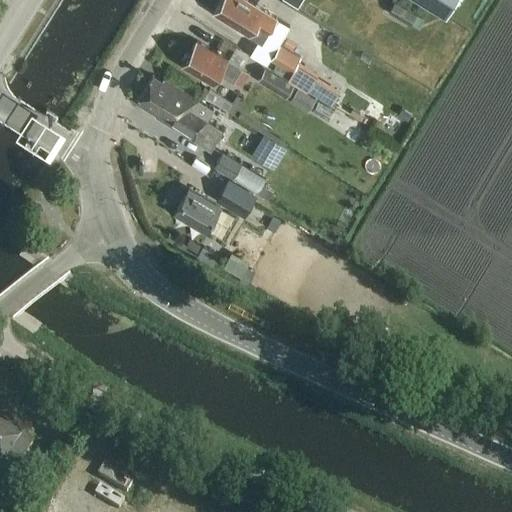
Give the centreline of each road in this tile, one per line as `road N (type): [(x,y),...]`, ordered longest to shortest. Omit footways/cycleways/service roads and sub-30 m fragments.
road 1 (tertiary): [(511,461),(195,319),(160,296),(104,227)]
road 2 (unclassified): [(342,511),(114,407),(0,343)]
road 3 (unclassified): [(93,159),(102,110),(164,0)]
road 4 (unclassified): [(0,314),(104,227)]
